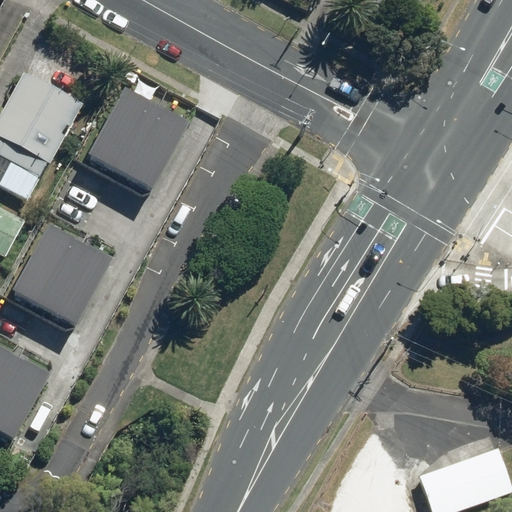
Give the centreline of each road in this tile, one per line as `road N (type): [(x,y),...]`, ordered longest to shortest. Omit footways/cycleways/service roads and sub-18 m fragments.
road 1 (residential): [(0,504),(56,478),(282,75)]
road 2 (secondary): [(228,511),(442,156)]
road 3 (residential): [(442,156),(282,75)]
road 4 (residential): [(282,75),(138,0)]
road 5 (secondary): [(442,156),(511,41)]
